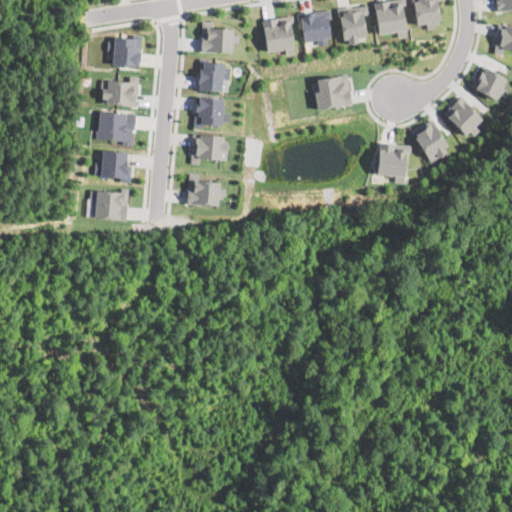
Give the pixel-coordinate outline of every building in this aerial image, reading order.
[(401,4),(405,35),(397,36),(396,30),(378,32),(373,1),(380,0),(404,0),(405,4),(401,4)] [(433,21),(433,27),(426,28),(426,22),(416,22),(412,0),(443,0),(436,1),(439,18),(437,21),(433,21)] [(511,0),(511,6),(511,7),(511,8),(497,10),(495,0),(511,0)] [(367,5),(368,14),(362,14),(364,35),(357,36),(358,41),(348,42),(347,38),(343,38),(340,17),(338,17),(336,7),(351,5),(351,6),(367,5)] [(326,37),(327,43),(317,45),(316,38),(303,40),(299,13),(330,8),(331,18),(327,18),(330,36),(326,37)] [(289,22),(293,52),(285,53),(284,46),(282,47),(282,49),(278,49),(278,47),(266,49),(261,19),(292,14),(293,21),(289,22)] [(238,33),(237,42),(231,41),(231,50),(215,50),(215,51),(201,50),(202,20),(212,20),(212,27),(232,28),(232,33),(238,33)] [(511,49),(502,48),(502,53),(493,52),(497,23),(511,24),(511,49)] [(143,34),(140,65),(112,63),(113,50),(106,49),(107,40),(113,40),(114,36),(132,37),(133,33),(143,34)] [(229,66),(228,78),(221,77),(220,90),(196,89),(199,57),(208,58),(208,61),(222,62),(222,66),(229,66)] [(469,85),(494,98),(505,77),(480,64),(469,85)] [(352,103),(317,108),(315,92),(313,93),(311,82),(317,81),(317,77),(347,73),(352,103)] [(138,76),(135,105),(121,104),(121,103),(105,101),(106,97),(101,97),(102,88),(101,88),(101,78),(129,81),(129,75),(138,76)] [(478,129),(472,134),(468,130),(464,134),(443,111),(461,94),(482,117),(473,125),(478,129)] [(223,103),(223,107),(221,107),(221,111),(228,111),(227,121),(220,120),(220,124),(202,123),(202,126),(192,126),(195,95),(223,97),(222,103),(223,103)] [(134,128),(132,128),(131,144),(122,143),(122,140),(96,137),(99,109),(135,113),(134,128)] [(430,160),(411,131),(432,117),(440,131),(439,132),(446,144),(443,147),(446,151),(430,160)] [(226,140),(225,159),(199,156),(198,162),(190,161),(192,132),(222,135),(222,140),(226,140)] [(410,144),(409,152),(405,151),(403,181),(393,181),(393,174),(392,174),(392,175),(387,175),(387,173),(376,172),(379,141),(410,144)] [(126,164),(131,164),(130,181),(119,180),(119,175),(94,173),(95,161),(97,161),(99,149),(127,151),(126,164)] [(225,187),(224,195),(217,194),(217,204),(187,203),(189,172),(199,173),(198,179),(219,180),(218,187),(225,187)] [(128,188),(125,219),(93,216),(95,198),(89,197),(90,188),(121,191),(121,187),(128,188)]
